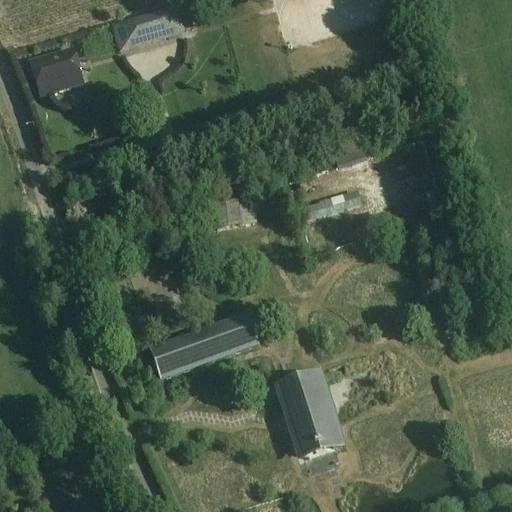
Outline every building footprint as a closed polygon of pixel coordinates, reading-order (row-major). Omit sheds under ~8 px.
[(184,39),(176,11),(112,31),(121,58),(184,39)] [(282,64),(295,64),(295,51),(282,51),(282,64)] [(80,86),(70,52),(29,65),(39,98),(80,86)] [(35,100),(37,112),(82,105),(80,92),(35,100)] [(224,217),(224,242),(251,242),(251,218),(224,217)] [(162,383),(258,349),(247,317),(150,351),(162,383)] [(283,393),(304,457),(335,447),(327,424),(334,422),(328,403),(321,405),(314,383),(283,393)]
